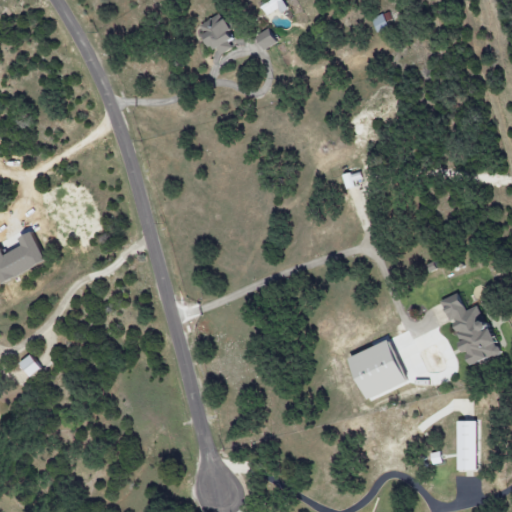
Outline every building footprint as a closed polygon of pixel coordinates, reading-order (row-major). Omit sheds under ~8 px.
[(271,0),(261,6),(268,18),(287,7),(283,0),(271,0)] [(235,48),(227,32),(230,30),(222,14),(198,25),(210,50),(216,47),(219,55),(235,48)] [(377,33),(389,28),(384,14),(371,20),(377,33)] [(255,37),(264,51),(278,43),(268,28),(255,37)] [(354,182),(362,180),(361,171),(343,176),(345,189),(355,187),(354,182)] [(46,261),(31,232),(18,239),(22,246),(4,255),(1,249),(0,249),(0,279),(2,283),(46,261)] [(479,305),(466,311),(459,294),(441,301),(450,322),(451,321),(464,352),(470,366),(499,354),(479,305)] [(366,401),(406,383),(387,341),(347,359),(366,401)] [(19,363),(29,378),(41,370),(31,355),(19,363)] [(458,471),(477,471),(477,421),(457,422),(458,471)] [(432,464),(442,463),(441,453),(431,454),(432,464)]
